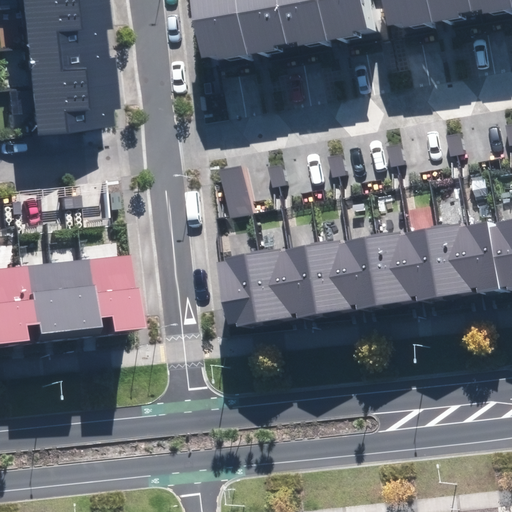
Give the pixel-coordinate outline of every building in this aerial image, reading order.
[(25,0),(39,135),(115,128),(114,112),(121,111),(116,59),(110,60),(108,33),(113,32),(110,0),(25,0)] [(360,0),(188,0),(200,63),(367,34),(360,0)] [(511,0),(382,0),(387,29),(511,8),(511,0)] [(447,135),(450,157),(464,155),(460,133),(447,135)] [(387,147),(391,168),(405,165),(401,144),(387,147)] [(328,156),(332,178),(346,175),(342,154),(328,156)] [(268,168),(272,188),(287,185),(282,165),(268,168)] [(229,219),(253,214),(243,166),(219,170),(229,219)] [(217,263),(228,324),(236,323),(237,328),(292,317),(291,314),(296,313),(297,319),(351,309),(350,305),(355,304),(357,311),(412,300),(411,297),(416,296),(417,302),(471,292),(470,288),(476,287),(478,293),(501,289),(501,287),(507,286),(508,290),(511,288),(511,218),(461,228),(460,223),(401,234),(400,231),(341,242),(340,239),(281,250),(281,248),(225,258),(225,261),(217,263)] [(0,344),(30,340),(28,324),(41,322),(43,334),(102,325),(100,316),(113,314),(115,332),(148,327),(136,249),(0,269),(0,344)]
